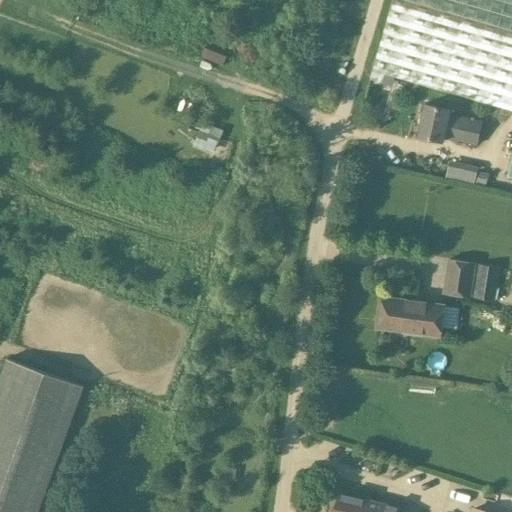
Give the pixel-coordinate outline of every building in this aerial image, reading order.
[(511,0),(393,0),(373,71),(371,79),(383,83),(385,74),(511,110),(511,0)] [(477,145),(482,121),(449,114),(450,110),(426,104),(419,136),(443,142),(444,138),(477,145)] [(190,143),(212,150),(220,127),(199,120),(190,143)] [(474,166),(446,160),(443,175),(471,180),(474,166)] [(444,293),(470,297),(475,263),(449,259),(444,293)] [(500,267),(479,264),(473,297),(495,301),(500,267)] [(441,334),(445,304),(384,296),(380,327),(441,334)] [(0,378),(0,511),(37,511),(83,385),(7,358),(0,378)] [(398,511),(399,508),(338,493),(333,511),(398,511)]
